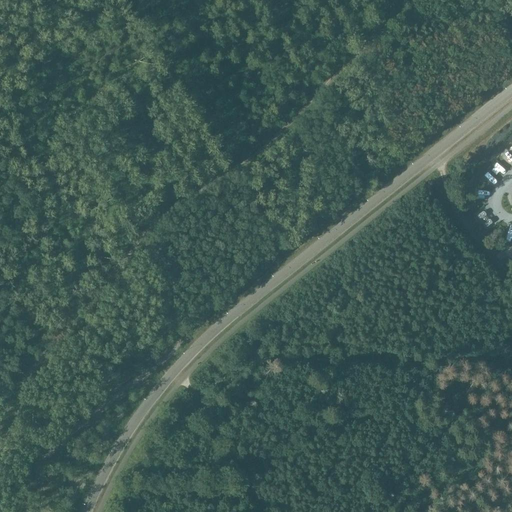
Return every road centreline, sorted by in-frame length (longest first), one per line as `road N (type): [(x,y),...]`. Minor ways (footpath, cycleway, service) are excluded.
road 1 (unclassified): [(86,511),(133,423),(211,333),(511,90)]
road 2 (track): [(0,418),(148,225),(263,146),(400,0)]
road 3 (track): [(107,277),(76,246),(0,133)]
road 4 (track): [(511,280),(448,196),(431,154)]
